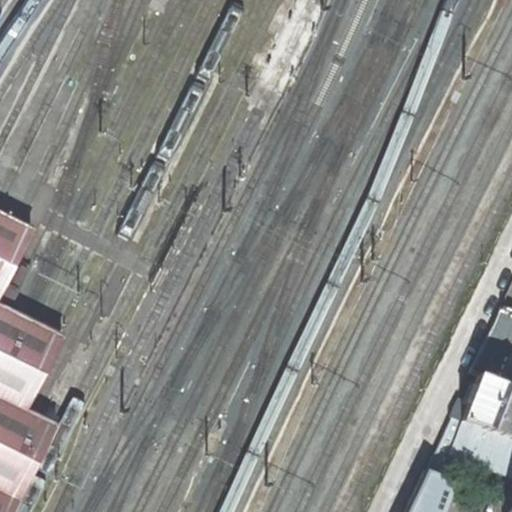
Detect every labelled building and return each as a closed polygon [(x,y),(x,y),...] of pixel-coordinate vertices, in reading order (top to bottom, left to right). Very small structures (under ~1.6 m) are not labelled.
[(0,511),(10,511),(17,500),(54,425),(33,415),(23,410),(61,335),(48,329),(25,317),(4,308),(0,305),(0,289),(30,228),(18,222),(0,213),(0,511)] [(472,372),(480,375),(511,387),(511,310),(503,307),(472,372)] [(457,400),(450,417),(508,439),(511,440),(511,387),(480,375),(468,405),(457,400)] [(496,472),(508,439),(450,417),(437,446),(451,451),(450,455),(496,472)] [(429,459),(423,471),(441,479),(446,467),(429,459)] [(405,511),(445,511),(457,486),(441,479),(423,471),(405,511)]
